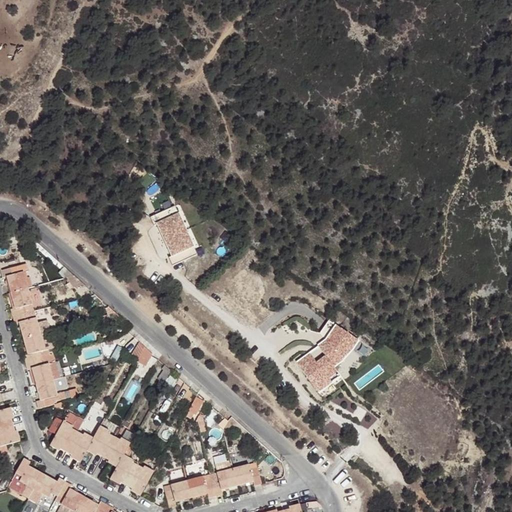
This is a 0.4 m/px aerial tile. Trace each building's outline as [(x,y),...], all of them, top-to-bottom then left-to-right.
[(175,206),(150,217),(154,226),(157,224),(172,256),(169,258),(173,266),(197,255),(175,206)] [(24,265),(0,271),(0,272),(2,279),(6,278),(15,309),(10,311),(14,325),(19,323),(27,355),(23,356),(24,362),(26,371),(31,369),(40,401),(35,402),(37,410),(54,405),(52,399),(57,398),(52,381),(60,378),(53,355),(50,356),(49,350),(44,351),(39,332),(48,330),(46,320),(37,323),(35,318),(30,320),(27,307),(32,306),(27,288),(24,279),(23,273),(26,272),(24,265)] [(63,278),(71,276),(62,267),(57,273),(63,278)] [(80,284),(72,276),(65,279),(71,287),(80,284)] [(299,357),(319,387),(332,378),(329,374),(338,368),(334,361),(342,355),(352,343),(358,335),(337,321),(327,336),(319,341),(327,351),(317,358),(311,349),(299,357)] [(144,349),(139,344),(132,356),(138,361),(144,349)] [(152,357),(144,349),(138,361),(147,366),(152,357)] [(169,371),(162,365),(160,369),(162,370),(157,376),(158,376),(157,378),(162,382),(169,371)] [(186,411),(194,415),(201,401),(193,397),(186,411)] [(0,457),(8,455),(5,446),(19,442),(17,432),(14,432),(11,420),(13,419),(11,409),(0,411),(0,457)] [(56,434),(49,446),(71,456),(70,458),(79,464),(86,452),(95,457),(96,455),(108,462),(107,464),(116,469),(109,480),(119,485),(120,483),(131,490),(130,492),(139,497),(153,472),(144,467),(143,469),(132,463),(132,461),(123,456),(130,444),(121,439),(119,441),(108,434),(112,428),(102,423),(92,439),(83,434),(82,435),(78,433),(84,421),(68,413),(63,422),(56,418),(49,430),(56,434)] [(204,416),(198,417),(201,428),(207,427),(204,416)] [(124,431),(121,439),(130,444),(134,435),(124,431)] [(110,511),(113,509),(100,502),(98,505),(69,490),(71,486),(58,479),(57,482),(28,466),(29,463),(23,460),(7,488),(36,504),(42,495),(48,498),(51,494),(57,497),(54,502),(61,506),(58,511),(110,511)] [(162,487),(168,509),(175,507),(174,503),(206,496),(207,499),(222,495),(220,491),(252,483),(254,487),(261,485),(256,469),(249,471),(248,465),(230,469),(228,461),(212,465),(216,478),(203,483),(202,478),(162,487)] [(304,511),(301,502),(287,505),(288,508),(276,511),(275,508),(260,511),(304,511)]
